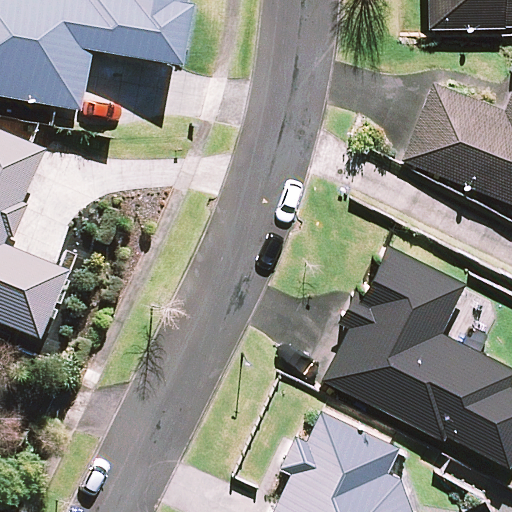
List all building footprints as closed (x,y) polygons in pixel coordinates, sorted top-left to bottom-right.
[(85,57),(171,72),(181,12),(176,12),(177,0),(0,0),(0,101),(17,104),(75,114),(85,57)] [(511,0),(427,0),(428,31),(511,29),(511,0)] [(497,93),(427,66),(391,156),(511,203),(511,83),(502,80),(497,93)] [(58,277),(0,252),(0,240),(4,243),(19,209),(13,207),(34,158),(0,143),(0,330),(30,343),(58,277)] [(364,287),(319,380),(504,471),(511,453),(511,391),(502,387),(510,370),(438,334),(461,287),(383,249),(364,287)] [(292,471),(272,511),(406,511),(397,483),(382,475),(395,448),(320,412),(304,446),(292,440),(280,465),(292,471)]
